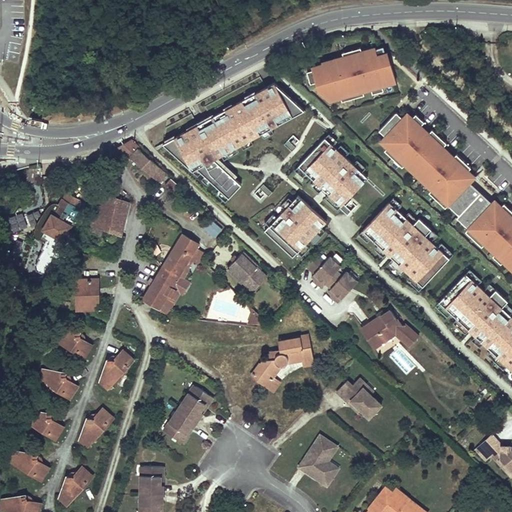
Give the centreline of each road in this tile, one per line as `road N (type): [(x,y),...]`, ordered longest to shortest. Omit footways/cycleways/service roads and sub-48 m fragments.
road 1 (secondary): [(119,127),(294,34),(341,18),(448,10),(511,15)]
road 2 (secondary): [(0,150),(77,148),(119,127)]
road 3 (secondary): [(119,127),(38,131),(0,116)]
